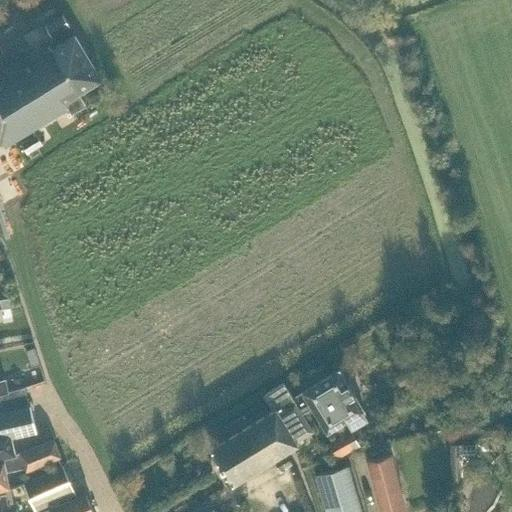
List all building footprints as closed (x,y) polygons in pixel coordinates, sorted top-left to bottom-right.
[(51,36),(69,25),(63,15),(45,25),(51,36)] [(74,35),(51,49),(49,45),(33,55),(32,53),(0,72),(0,140),(3,146),(67,107),(71,113),(85,105),(79,95),(78,93),(101,79),(74,35)] [(21,143),(27,154),(42,145),(36,134),(21,143)] [(13,306),(11,297),(0,299),(0,304),(0,308),(13,306)] [(10,307),(0,309),(2,318),(12,316),(10,307)] [(429,310),(423,320),(435,328),(442,318),(429,310)] [(337,369),(292,397),(303,415),(313,409),(320,422),(319,425),(322,431),(326,430),(326,432),(346,420),(351,429),(366,419),(361,411),(362,410),(362,408),(361,408),(353,395),(354,394),(348,384),(347,385),(338,372),(339,371),(338,370),(337,369)] [(0,393),(4,392),(8,391),(5,379),(0,380),(0,393)] [(211,448),(212,450),(217,457),(216,457),(218,459),(226,472),(225,472),(226,474),(227,474),(231,481),(232,483),(233,483),(302,440),(300,437),(312,430),(303,415),(292,397),(283,382),(264,394),(265,395),(273,409),(246,426),(221,441),(211,447),(211,448)] [(24,387),(19,389),(8,391),(4,392),(4,394),(0,394),(0,409),(28,403),(24,387)] [(10,437),(36,431),(29,406),(0,411),(0,458),(3,457),(14,454),(10,437)] [(430,429),(425,410),(415,412),(420,432),(430,429)] [(335,460),(342,456),(350,451),(341,436),(326,445),(334,459),(335,460)] [(60,457),(54,439),(14,454),(3,457),(4,460),(0,461),(0,489),(8,487),(5,471),(24,467),(25,471),(60,457)] [(391,454),(378,456),(366,461),(378,507),(379,511),(405,511),(391,455),(391,454)] [(325,511),(361,511),(347,464),(315,475),(325,511)] [(74,492),(62,465),(22,482),(34,510),(74,492)] [(93,511),(86,494),(49,509),(50,511),(93,511)] [(184,500),(172,507),(174,511),(177,511),(187,506),(184,500)]
